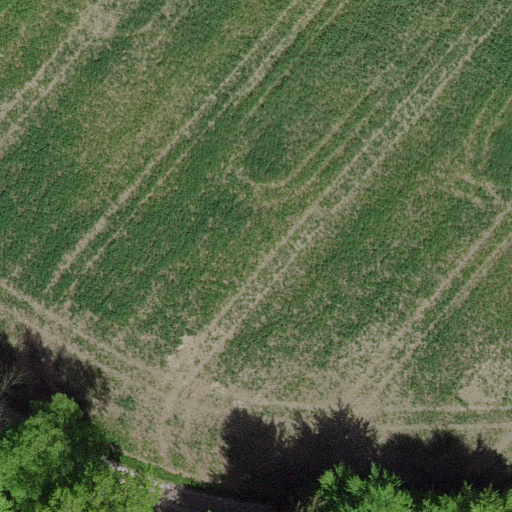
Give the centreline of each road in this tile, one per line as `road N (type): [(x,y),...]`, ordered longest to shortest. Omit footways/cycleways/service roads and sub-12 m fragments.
road 1 (track): [(0,421),(99,476),(187,505),(269,511)]
road 2 (track): [(379,511),(511,508)]
